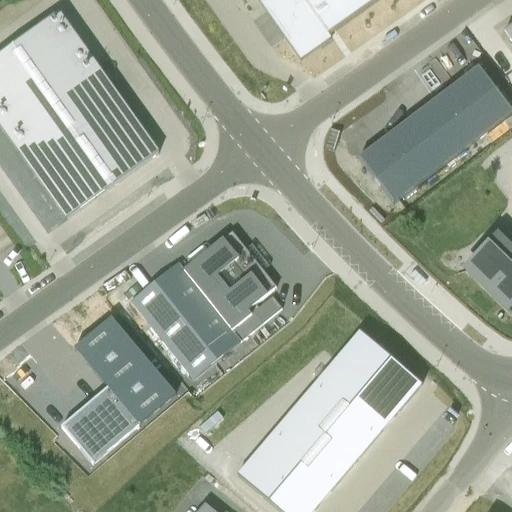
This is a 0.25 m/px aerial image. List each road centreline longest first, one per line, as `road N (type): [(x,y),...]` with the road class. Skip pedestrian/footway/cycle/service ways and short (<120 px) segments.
road 1 (unclassified): [(262,149),(416,310),(482,366),(511,377)]
road 2 (unclassified): [(262,149),(0,336)]
road 3 (unclassified): [(470,0),(262,149)]
road 4 (unclassified): [(144,0),(262,149)]
road 5 (unclassified): [(434,511),(511,415)]
